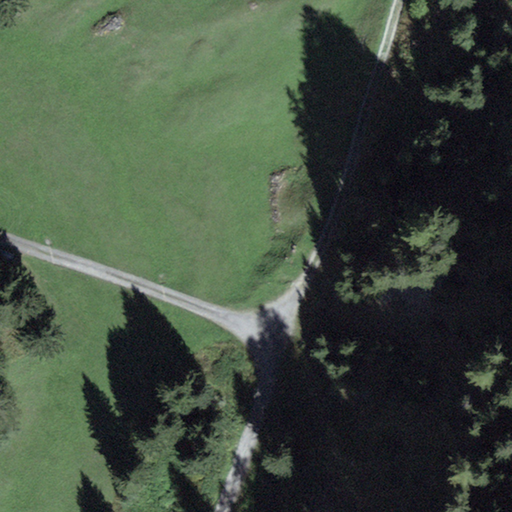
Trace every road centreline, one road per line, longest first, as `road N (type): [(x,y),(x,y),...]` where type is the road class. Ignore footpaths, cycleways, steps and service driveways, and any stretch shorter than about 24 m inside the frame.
road 1 (track): [(222,511),(280,336),(343,198),(402,0)]
road 2 (track): [(0,235),(280,336)]
